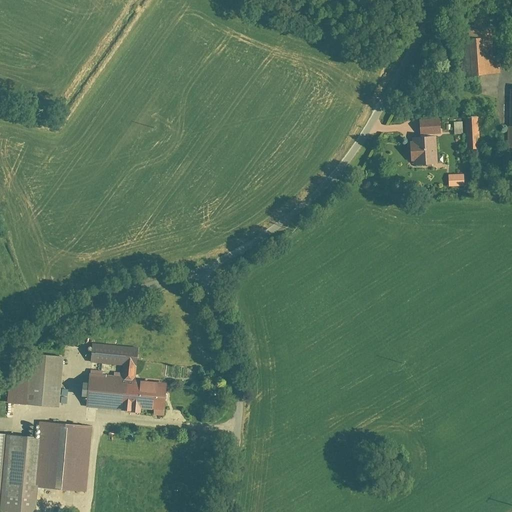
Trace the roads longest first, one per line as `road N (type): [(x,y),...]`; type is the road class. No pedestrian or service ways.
road 1 (residential): [(199,279),(296,222),(370,130),(443,0)]
road 2 (residential): [(231,511),(244,382),(199,279)]
road 3 (residential): [(0,360),(54,311),(199,279)]
